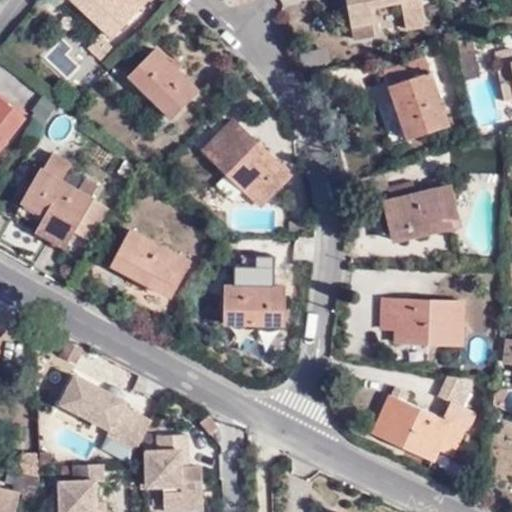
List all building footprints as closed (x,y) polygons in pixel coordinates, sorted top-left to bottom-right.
[(137,6),(131,0),(75,0),(109,35),(137,6)] [(357,0),(348,0),(350,13),(359,12),(357,0)] [(429,21),(424,0),(357,0),(359,12),(350,13),(355,42),(377,39),(371,9),(405,5),(408,24),(429,21)] [(430,31),(429,21),(408,24),(410,34),(430,31)] [(107,50),(84,22),(43,57),(67,84),(107,50)] [(470,40),(458,41),(460,51),(471,50),(470,40)] [(157,49),(148,57),(154,63),(163,55),(157,49)] [(471,50),(460,51),(465,78),(476,76),(471,50)] [(455,52),(461,79),(465,78),(460,51),(455,52)] [(154,63),(148,57),(130,76),(171,119),(199,92),(163,55),(154,63)] [(449,129),(429,56),(385,66),(404,140),(449,129)] [(511,60),(495,64),(502,99),(511,96),(511,60)] [(491,76),(467,83),(480,127),(504,120),(491,76)] [(0,91),(0,99),(19,113),(23,108),(0,91)] [(19,113),(0,99),(0,134),(2,135),(19,113)] [(256,189),(263,197),(285,176),(232,122),(202,149),(248,196),(256,189)] [(511,132),(503,134),(503,146),(511,145),(511,132)] [(22,201),(45,215),(70,229),(90,195),(88,194),(95,182),(82,175),(76,187),(60,178),(69,161),(51,150),(40,168),(33,180),(22,201)] [(25,175),(33,180),(40,168),(32,163),(25,175)] [(388,199),(411,193),(408,179),(384,185),(388,199)] [(447,185),(411,193),(388,199),(382,200),(390,231),(413,227),(416,237),(458,226),(447,185)] [(70,229),(45,215),(37,230),(63,245),(70,229)] [(299,223),(290,223),(289,233),(299,234),(299,223)] [(392,242),(416,237),(413,227),(390,231),(392,242)] [(187,261),(128,230),(110,268),(170,297),(187,261)] [(236,272),(235,288),(220,288),(221,324),(280,323),(278,287),(261,287),(262,272),(236,272)] [(459,302),(380,296),(377,325),(392,326),(391,340),(458,344),(459,302)] [(112,430),(114,427),(126,433),(121,442),(136,450),(152,422),(125,407),(128,402),(77,375),(62,403),(111,429),(112,430)] [(450,378),(448,383),(470,393),(475,383),(450,378)] [(470,393),(448,383),(440,399),(451,405),(443,421),(406,403),(410,394),(396,387),(372,432),(430,460),(435,449),(450,456),(461,433),(467,436),(475,415),(462,409),(470,393)] [(496,389),(494,404),(508,410),(511,391),(496,389)] [(219,427),(209,414),(202,420),(211,432),(219,427)] [(211,432),(202,420),(200,421),(210,433),(211,432)] [(112,430),(111,429),(108,435),(121,442),(126,433),(114,427),(112,430)] [(181,451),(188,451),(187,434),(158,434),(159,450),(147,451),(148,485),(163,485),(164,503),(203,502),(202,467),(188,467),(182,467),(181,451)] [(39,478),(39,465),(38,456),(28,454),(22,473),(24,474),(39,478)] [(104,480),(103,463),(74,464),(74,480),(60,481),(60,511),(97,511),(97,502),(96,481),(104,480)] [(24,474),(22,473),(19,473),(16,485),(21,487),(24,474)] [(24,498),(40,503),(39,478),(24,474),(21,487),(27,489),(24,498)] [(0,511),(15,511),(21,493),(0,488),(0,511)] [(106,511),(106,501),(97,502),(97,511),(106,511)] [(203,502),(164,503),(164,511),(203,510),(203,502)]
